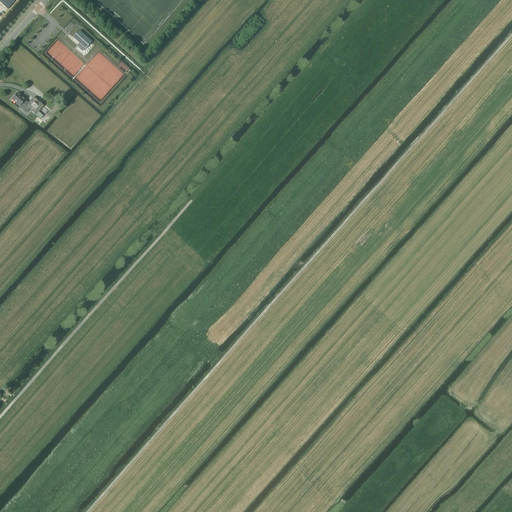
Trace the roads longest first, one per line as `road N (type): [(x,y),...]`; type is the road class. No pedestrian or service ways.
road 1 (track): [(88,511),(511,33)]
road 2 (track): [(0,415),(190,201)]
